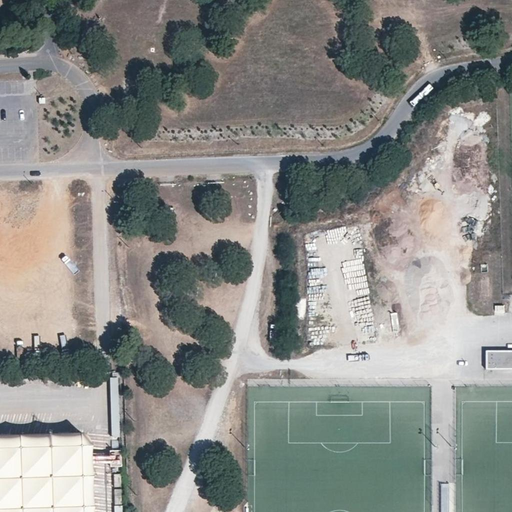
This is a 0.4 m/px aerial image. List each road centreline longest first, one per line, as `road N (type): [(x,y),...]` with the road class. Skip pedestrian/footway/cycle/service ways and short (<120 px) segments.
road 1 (residential): [(511,63),(435,79),(383,141),(347,158),(94,168)]
road 2 (residential): [(0,66),(50,62),(80,83),(90,101),(94,168)]
